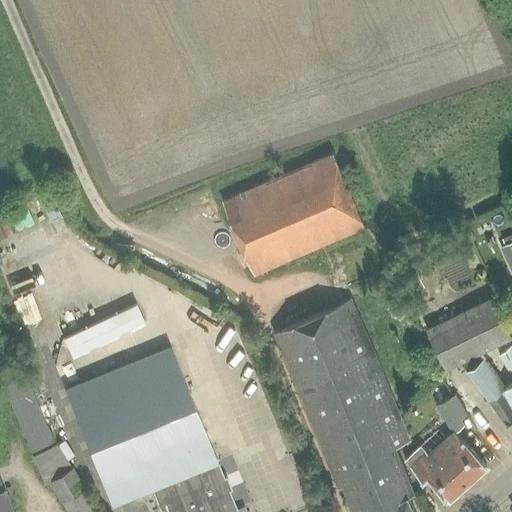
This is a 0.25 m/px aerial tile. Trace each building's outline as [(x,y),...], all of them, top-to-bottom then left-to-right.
[(333,153),(223,201),(255,274),(365,227),(333,153)] [(60,214),(51,195),(40,201),(49,219),(60,214)] [(0,235),(18,233),(14,212),(0,214),(0,235)] [(511,234),(501,239),(503,244),(511,240),(511,234)] [(511,240),(503,244),(499,246),(507,262),(511,259),(511,240)] [(511,345),(498,355),(511,375),(511,382),(506,387),(480,352),(511,336),(511,334),(494,296),(427,329),(447,369),(461,362),(467,370),(508,424),(511,421),(511,345)] [(415,511),(409,496),(415,493),(396,447),(410,442),(398,411),(351,298),(275,332),(339,489),(344,486),(354,511),(415,511)] [(135,305),(62,339),(70,356),(143,322),(135,305)] [(55,368),(63,388),(111,506),(152,489),(161,511),(239,511),(245,510),(243,507),(236,510),(217,463),(169,345),(72,385),(64,364),(55,368)] [(54,445),(25,377),(2,387),(43,483),(49,481),(66,511),(96,511),(71,468),(57,444),(54,445)] [(487,466),(456,431),(465,424),(462,418),(468,414),(456,394),(437,404),(454,432),(429,454),(421,445),(405,460),(424,481),(429,476),(450,499),(487,466)] [(0,511),(13,511),(3,487),(0,480),(0,511)]
